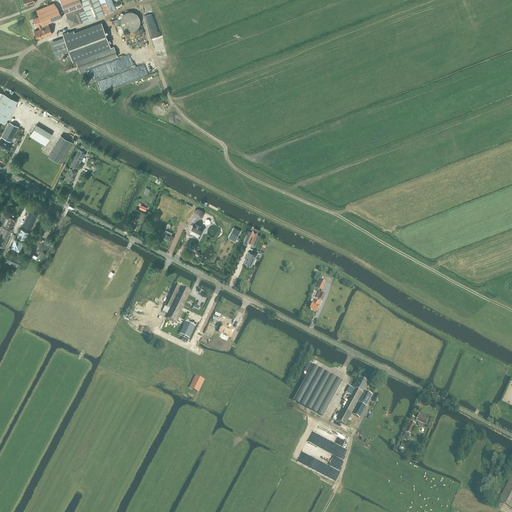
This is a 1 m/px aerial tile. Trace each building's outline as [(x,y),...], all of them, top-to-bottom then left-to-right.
[(59,0),(64,11),(82,4),(84,10),(79,12),(83,23),(89,20),(89,19),(116,9),(112,0),(59,0)] [(40,17),(34,20),(37,26),(37,27),(38,27),(39,26),(40,29),(34,31),(37,40),(52,34),(49,25),(46,26),(45,24),(62,17),(58,9),(54,4),(37,11),(40,17)] [(121,27),(122,28),(123,29),(123,30),(124,30),(125,31),(126,31),(127,31),(127,32),(128,32),(129,32),(130,32),(131,32),(132,32),(133,32),(134,31),(135,31),(136,30),(137,30),(137,29),(138,28),(139,27),(139,26),(140,25),(140,24),(140,23),(140,22),(140,21),(140,20),(140,19),(140,18),(139,18),(139,17),(138,16),(138,15),(137,15),(137,14),(136,13),(135,13),(134,13),(134,12),(133,12),(132,12),(131,12),(130,12),(129,12),(128,12),(127,12),(126,13),(125,13),(124,13),(124,14),(123,15),(122,15),(122,16),(121,17),(120,18),(120,19),(120,20),(120,21),(120,22),(120,23),(120,24),(120,25),(121,26),(121,27)] [(76,61),(80,73),(86,71),(85,68),(117,56),(114,47),(111,48),(101,23),(64,37),(51,42),(56,57),(69,53),(73,62),(76,61)] [(3,93),(0,91),(0,119),(5,122),(17,100),(3,93)] [(3,141),(0,140),(0,139),(0,147),(7,151),(10,145),(8,143),(9,141),(11,142),(19,127),(9,122),(2,137),(4,138),(3,141)] [(30,136),(45,145),(51,135),(36,126),(30,136)] [(62,138),(50,159),(60,165),(72,144),(62,138)] [(70,169),(65,180),(72,184),(77,173),(73,170),(74,167),(77,168),(81,160),(80,160),(84,152),(79,149),(75,157),(74,157),(71,165),(73,166),(71,170),(70,169)] [(173,206),(170,212),(184,219),(187,213),(173,206)] [(23,226),(30,229),(38,213),(31,210),(23,226)] [(6,219),(5,218),(6,214),(3,213),(0,219),(0,225),(3,227),(0,233),(0,245),(5,248),(11,231),(18,216),(9,212),(6,219)] [(194,235),(198,237),(200,234),(199,233),(200,231),(200,232),(202,228),(199,227),(199,225),(196,224),(196,225),(193,223),(189,232),(192,234),(192,233),(195,234),(194,235)] [(233,228),(231,232),(238,236),(240,232),(233,228)] [(17,237),(25,241),(29,233),(21,229),(17,237)] [(171,235),(172,233),(166,230),(165,232),(164,232),(161,237),(170,242),(173,236),(171,235)] [(247,234),(243,243),(246,245),(248,242),(252,244),(255,237),(250,235),(247,234)] [(8,252),(4,261),(18,267),(22,258),(8,252)] [(245,258),(243,262),(251,265),(255,255),(248,252),(246,255),(245,255),(244,258),(245,258)] [(317,288),(322,291),(326,282),(321,280),(317,288)] [(176,285),(163,312),(168,314),(177,294),(178,291),(180,287),(176,285)] [(179,295),(167,319),(176,323),(191,292),(182,288),(180,292),(178,291),(177,294),(179,295)] [(316,298),(323,301),(325,295),(319,292),(316,298)] [(310,309),(317,312),(319,307),(319,306),(321,303),(314,300),(310,309)] [(185,322),(179,335),(189,339),(195,327),(185,322)] [(223,325),(219,333),(221,334),(229,337),(230,338),(234,330),(223,325)] [(307,375),(293,401),(321,417),(340,381),(330,376),(309,364),(304,373),(307,375)] [(195,382),(193,387),(191,386),(190,388),(198,392),(204,381),(196,377),(194,381),(195,382)] [(343,409),(336,421),(345,426),(352,414),(351,413),(361,395),(363,396),(352,414),(359,418),(372,395),(365,392),(363,394),(362,393),(368,384),(359,379),(354,389),(349,386),(345,394),(350,397),(343,409)] [(424,418),(419,416),(416,422),(418,423),(418,424),(418,427),(425,430),(426,427),(425,426),(428,419),(424,417),(424,418)] [(415,425),(410,423),(402,439),(407,441),(415,425)] [(412,438),(409,444),(415,447),(417,441),(412,438)] [(499,501),(511,508),(511,477),(499,501)]
